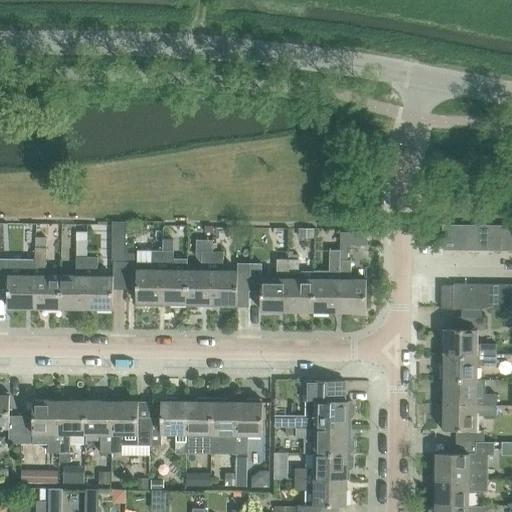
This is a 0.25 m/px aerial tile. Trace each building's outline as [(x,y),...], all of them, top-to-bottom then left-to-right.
[(442,250),(454,250),(454,225),(442,224),(442,250)] [(466,225),(454,225),(454,250),(466,251),(466,225)] [(466,251),(478,251),(478,225),(466,225),(466,251)] [(490,225),(478,225),(478,251),(490,251),(490,225)] [(490,251),(502,251),(502,226),(490,225),(490,251)] [(511,225),(502,226),(502,251),(511,251),(511,225)] [(298,229),(298,239),(314,239),(314,229),(298,229)] [(340,261),(341,261),(340,312),(366,313),(366,310),(368,310),(368,280),(352,280),(352,261),(348,261),(348,245),(368,245),(368,233),(341,232),(341,244),(340,244),(340,261)] [(34,308),(60,309),(61,276),(47,275),(47,257),(46,257),(46,247),(46,237),(36,237),(35,247),(35,256),(35,257),(34,308)] [(162,249),(180,249),(180,238),(162,238),(162,249)] [(77,276),(61,276),(60,309),(87,309),(88,257),(87,257),(88,240),(77,240),(76,256),(78,256),(77,276)] [(284,247),(284,258),(305,259),(305,248),(284,247)] [(112,249),(112,262),(113,262),(115,262),(125,262),(126,249),(112,249)] [(315,279),(314,312),(340,312),(341,261),(340,261),(340,254),(340,251),(331,250),(331,261),(331,271),(315,271),(315,272),(315,279)] [(125,262),(125,289),(136,289),(136,302),(137,302),(137,305),(163,306),(164,251),(153,251),(139,251),(139,263),(125,262)] [(164,251),(163,306),(188,306),(189,270),(189,259),(175,259),(175,251),(164,251)] [(203,271),(189,270),(188,306),(212,306),(213,252),(203,252),(203,271)] [(214,252),(213,306),(236,307),(236,304),(238,304),(238,291),(250,291),(250,264),(239,264),(239,271),(224,271),(224,252),(214,252)] [(9,260),(0,260),(0,287),(7,288),(7,305),(9,305),(9,308),(34,308),(35,257),(35,256),(25,256),(24,275),(9,275),(9,260)] [(88,257),(87,309),(112,310),(112,307),(114,307),(114,289),(125,289),(125,262),(113,262),(113,276),(99,275),(99,257),(88,257)] [(250,264),(250,291),(260,291),(260,308),(262,308),(262,311),(289,312),(289,260),(279,260),(279,279),(262,279),(262,264),(250,264)] [(289,260),(289,312),(314,312),(315,279),(299,279),(300,272),(300,260),(289,260)] [(455,284),(455,285),(454,309),(466,310),(467,284),(455,284)] [(479,284),(467,284),(466,310),(478,310),(479,284)] [(491,284),(479,284),(478,310),(490,310),(491,284)] [(502,284),(491,284),(490,310),(502,310),(502,284)] [(511,284),(502,284),(502,310),(511,310),(511,284)] [(455,285),(442,285),(441,309),(454,309),(455,285)] [(442,331),(442,356),(497,356),(497,344),(479,344),(479,329),(486,330),(486,318),(458,318),(458,329),(445,329),(445,331),(442,331)] [(497,367),(497,356),(442,356),(441,380),(478,381),(478,367),(497,367)] [(316,402),(316,416),(297,416),(297,426),(297,427),(349,428),(349,426),(352,426),(352,418),(356,414),(356,404),(353,401),(349,401),(349,380),(305,380),(305,401),(316,402)] [(441,380),(441,405),(497,405),(497,394),(485,394),(485,381),(478,381),(441,380)] [(10,392),(0,391),(0,428),(11,429),(10,444),(22,444),(22,416),(11,416),(11,395),(10,395),(10,392)] [(177,453),(188,453),(189,398),(164,398),(164,401),(163,401),(162,418),(151,418),(151,445),(162,445),(162,434),(177,434),(177,453)] [(189,398),(188,453),(213,453),(213,398),(189,398)] [(213,398),(213,453),(237,453),(238,399),(213,398)] [(263,399),(238,399),(237,453),(248,454),(248,435),(263,435),(264,402),(263,402),(263,399)] [(22,416),(22,444),(50,444),(50,453),(60,453),(61,400),(36,400),(36,403),(34,403),(34,417),(22,416)] [(61,400),(60,453),(71,453),(71,433),(87,433),(87,400),(61,400)] [(101,453),(112,453),(113,401),(87,400),(87,433),(102,434),(101,453)] [(113,401),(112,453),(123,453),(123,444),(151,445),(151,418),(140,417),(140,404),(138,404),(138,401),(113,401)] [(497,417),(497,405),(441,405),(441,429),(443,429),(443,431),(457,431),(457,442),(485,443),(485,442),(485,431),(477,431),(478,416),(497,417)] [(276,416),(276,426),(297,426),(297,416),(276,416)] [(296,435),(295,437),(297,437),(304,438),(304,453),(316,453),(348,453),(351,453),(354,450),(354,441),(351,438),(349,438),(349,428),(297,427),(296,427),(296,435)] [(489,454),(494,454),(494,442),(485,442),(485,443),(457,442),(456,454),(439,454),(439,455),(437,455),(436,481),(488,481),(489,454)] [(296,467),(296,479),(348,479),(348,469),(352,469),(355,467),(355,457),(352,454),(348,454),(348,453),(316,453),(315,468),(296,467)] [(237,486),(247,486),(247,457),(237,457),(237,486)] [(275,467),(274,478),(296,479),(296,467),(275,467)] [(22,470),(22,482),(57,482),(57,471),(22,470)] [(99,471),(99,482),(112,483),(112,471),(99,471)] [(188,473),(188,486),(200,486),(200,479),(195,474),(188,473)] [(227,473),(227,486),(236,486),(236,474),(227,473)] [(139,478),(139,490),(149,490),(150,479),(139,478)] [(160,479),(159,497),(173,498),(174,480),(160,479)] [(296,479),(296,489),(307,489),(315,490),(315,505),(307,505),(299,505),(299,507),(299,511),(328,511),(328,506),(345,506),(345,505),(348,505),(348,479),(296,479)] [(436,481),(436,506),(469,507),(469,491),(488,492),(488,481),(436,481)] [(87,490),(86,511),(97,511),(98,490),(87,490)] [(238,511),(247,511),(248,497),(239,497),(238,511)] [(36,501),(36,511),(47,511),(48,509),(48,501),(40,501),(36,501)]
